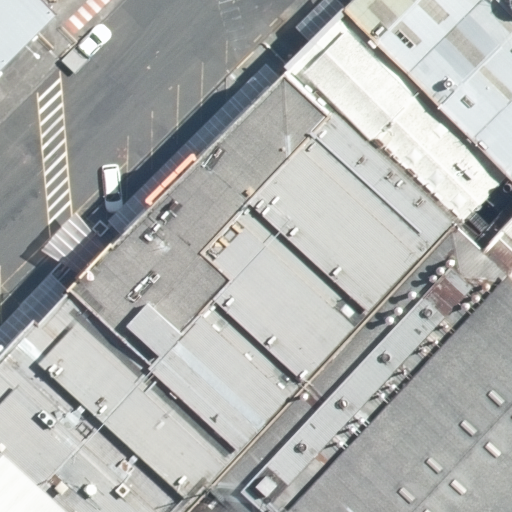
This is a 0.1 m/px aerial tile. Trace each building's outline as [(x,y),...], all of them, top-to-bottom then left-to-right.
[(484,199),(496,211),(511,194),(511,0),(354,0),(315,42),(484,199)] [(0,60),(19,40),(0,21),(0,60)] [(484,199),(315,42),(260,101),(269,109),(428,258),(484,199)] [(0,368),(0,511),(187,511),(428,258),(269,109),(0,368)] [(486,301),(511,324),(511,222),(461,278),(486,301)] [(511,511),(511,324),(486,301),(293,511),(511,511)]
